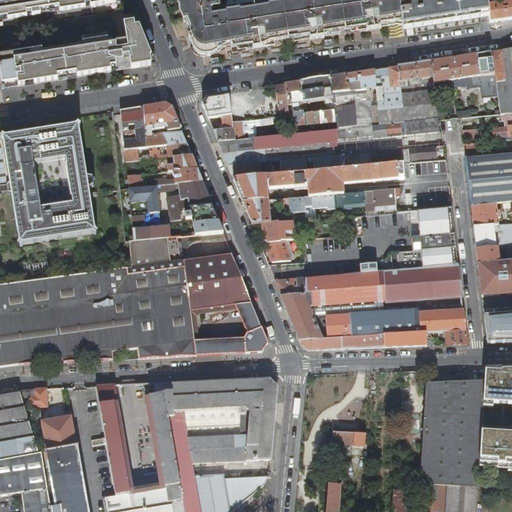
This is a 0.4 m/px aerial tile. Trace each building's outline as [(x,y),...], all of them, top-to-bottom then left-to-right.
[(92,7),(121,2),(120,0),(0,0),(0,18),(91,4),(92,7)] [(310,0),(311,2),(305,3),(304,0),(297,0),(298,3),(268,7),(268,5),(254,7),(255,11),(248,12),(247,8),(239,9),(240,16),(230,17),(229,10),(219,12),(216,0),(180,0),(184,22),(188,21),(193,34),(191,35),(196,47),(193,48),(194,49),(195,52),(197,54),(199,55),(201,57),(204,57),(206,57),(208,56),(211,55),(211,53),(218,52),(223,50),(232,48),(275,41),(294,39),(402,22),(400,4),(401,4),(400,0),(310,0)] [(403,30),(489,17),(488,5),(487,0),(433,0),(401,4),(400,4),(402,22),(403,27),(403,30)] [(511,1),(488,5),(489,17),(490,23),(511,19),(511,1)] [(91,4),(0,18),(0,21),(92,7),(91,4)] [(402,22),(294,39),(295,43),(340,36),(340,35),(360,32),(360,33),(375,31),(374,29),(397,26),(401,27),(403,27),(402,22)] [(4,91),(153,67),(151,59),(152,58),(138,24),(125,26),(129,50),(118,51),(117,46),(92,50),(93,53),(51,59),(51,56),(0,63),(2,72),(2,75),(4,89),(4,91)] [(276,46),(275,41),(232,48),(233,50),(246,48),(247,50),(276,46)] [(511,50),(492,53),(495,76),(498,97),(500,115),(511,114),(511,50)] [(479,77),(495,76),(492,53),(484,55),(477,56),(479,77)] [(459,80),(465,79),(479,77),(477,56),(460,58),(431,63),(433,78),(434,83),(434,84),(451,81),(452,85),(460,84),(459,80)] [(420,80),(433,78),(431,63),(415,65),(398,68),(404,125),(438,121),(439,121),(438,111),(436,102),(434,84),(434,83),(421,85),(420,80)] [(376,87),(375,72),(353,75),(330,79),(334,112),(336,124),(337,132),(338,142),(374,138),(373,128),(404,125),(398,68),(388,70),(390,85),(376,87)] [(390,85),(388,70),(382,71),(375,72),(376,87),(390,85)] [(482,99),(498,97),(495,76),(479,77),(482,99)] [(324,101),(326,112),(334,112),(330,79),(316,81),(300,83),(303,105),(324,101)] [(466,86),(465,79),(459,80),(460,84),(452,85),(453,88),(466,86)] [(295,128),(336,124),(334,112),(326,112),(309,114),(304,115),(304,109),(303,105),(300,83),(294,84),(284,86),(288,107),(292,106),(295,128)] [(278,108),(288,107),(284,86),(280,87),(274,87),(274,89),(276,97),(278,108)] [(231,114),(228,95),(222,96),(209,98),(206,99),(202,105),(207,115),(220,111),(222,116),(231,114)] [(265,99),(268,120),(280,118),(279,113),(278,108),(276,97),(273,98),(265,99)] [(448,101),(436,102),(438,111),(448,110),(448,101)] [(167,131),(181,129),(178,122),(172,108),(166,104),(157,106),(144,108),(145,130),(147,149),(150,149),(153,149),(156,148),(161,148),(187,145),(182,133),(152,135),(152,131),(167,128),(167,131)] [(145,130),(144,108),(132,110),(117,112),(118,115),(119,133),(123,133),(129,132),(128,127),(135,126),(135,131),(145,130)] [(457,111),(457,119),(470,118),(470,110),(457,111)] [(269,127),(268,120),(256,122),(256,121),(233,123),(234,130),(236,142),(251,140),(249,129),(269,127)] [(439,128),(438,121),(404,125),(373,128),(374,138),(374,140),(439,134),(439,128)] [(89,191),(87,178),(80,131),(82,128),(79,125),(77,128),(7,139),(3,136),(0,140),(4,143),(10,181),(12,195),(20,243),(18,246),(22,249),(24,245),(94,234),(97,237),(99,233),(95,231),(90,199),(97,197),(97,194),(90,195),(89,191)] [(511,127),(493,130),(494,138),(509,137),(509,138),(511,137),(511,127)] [(123,133),(125,152),(138,150),(147,149),(145,130),(135,131),(129,132),(123,133)] [(234,130),(213,132),(218,144),(236,142),(234,130)] [(477,138),(476,131),(462,132),(463,139),(477,138)] [(263,149),(266,164),(270,164),(273,164),(344,157),(343,149),(333,150),(332,145),(338,144),(338,142),(337,132),(292,136),(289,136),(262,139),(263,149)] [(263,149),(261,139),(251,140),(236,142),(218,144),(224,157),(228,168),(260,165),(266,164),(263,149)] [(480,154),(479,144),(464,145),(465,154),(465,155),(480,154)] [(168,152),(169,159),(174,159),(192,157),(190,151),(187,145),(161,148),(161,153),(168,152)] [(437,159),(436,148),(408,150),(410,161),(437,159)] [(150,151),(150,149),(147,149),(138,150),(138,157),(151,156),(150,151)] [(125,152),(127,164),(151,161),(151,156),(138,157),(138,150),(125,152)] [(402,162),(401,151),(359,155),(360,166),(377,164),(390,163),(402,162)] [(273,164),(273,177),(295,175),(295,172),(341,168),(340,161),(347,160),(348,164),(353,163),(354,169),(360,169),(360,166),(359,155),(344,157),(273,164)] [(511,155),(466,160),(467,171),(469,188),(470,192),(476,192),(478,192),(478,183),(511,180),(511,155)] [(168,167),(168,173),(174,173),(197,170),(195,164),(192,157),(174,159),(175,167),(168,167)] [(261,178),(260,165),(228,168),(231,176),(233,181),(261,178)] [(308,187),(309,198),(327,197),(334,196),(341,195),(347,195),(346,185),(398,180),(397,165),(360,169),(354,169),(295,175),(273,177),(271,177),(261,178),(233,181),(238,193),(243,205),(269,202),(268,191),(308,187)] [(160,183),(160,187),(169,186),(178,185),(203,183),(200,176),(197,170),(174,173),(175,182),(160,183)] [(128,177),(129,189),(139,188),(137,176),(128,177)] [(511,180),(478,183),(478,192),(476,192),(470,192),(471,201),(472,207),(497,205),(511,204),(511,203),(511,180)] [(0,185),(0,193),(8,192),(12,195),(10,181),(7,185),(0,185)] [(184,235),(184,237),(204,235),(223,233),(212,207),(203,183),(178,185),(179,190),(185,189),(186,195),(179,196),(180,197),(167,199),(169,213),(180,212),(180,210),(186,209),(185,204),(188,204),(191,215),(185,215),(185,220),(184,220),(184,222),(187,222),(186,220),(192,220),(195,234),(184,235)] [(169,192),(169,186),(160,187),(144,188),(139,188),(139,189),(129,190),(132,218),(143,217),(142,207),(159,206),(158,196),(162,195),(161,193),(169,192)] [(268,191),(269,202),(281,201),(309,198),(308,187),(268,191)] [(388,202),(395,202),(395,198),(394,190),(386,191),(388,202)] [(362,201),(363,203),(368,203),(367,200),(372,200),(373,203),(373,204),(388,202),(386,191),(347,195),(341,195),(342,206),(358,205),(358,204),(357,201),(362,201)] [(335,207),(334,196),(327,197),(328,208),(335,207)] [(328,208),(327,197),(309,198),(281,201),(282,212),(298,211),(298,209),(297,206),(302,206),(302,209),(308,208),(307,206),(312,205),(313,208),(313,209),(328,208)] [(433,200),(434,210),(452,209),(451,198),(433,200)] [(271,225),(269,202),(243,205),(249,219),(252,227),(263,226),(263,225),(271,225)] [(497,211),(497,205),(472,207),(473,219),(474,228),(494,226),(499,226),(498,219),(501,219),(500,211),(497,211)] [(132,218),(133,230),(161,228),(160,206),(159,206),(142,207),(143,217),(132,218)] [(298,296),(297,280),(275,282),(281,297),(299,342),(301,347),(308,351),(342,350),(358,350),(428,347),(427,333),(441,333),(444,332),(446,332),(466,331),(464,309),(379,314),(371,315),(326,317),(328,340),(322,340),(309,308),(370,304),(379,303),(386,303),(386,304),(463,299),(459,266),(452,209),(434,210),(420,212),(422,237),(414,238),(415,252),(393,254),(387,261),(397,272),(390,272),(379,273),(378,264),(361,266),(362,275),(306,280),(306,295),(298,296)] [(278,227),(278,225),(278,224),(271,225),(263,225),(263,226),(265,244),(280,243),(278,227)] [(494,226),(474,228),(475,239),(477,250),(498,248),(511,247),(511,237),(511,225),(499,226),(494,226)] [(133,230),(135,241),(172,238),(171,227),(161,228),(133,230)] [(130,242),(133,270),(181,263),(178,238),(172,238),(135,241),(130,242)] [(227,241),(217,242),(218,256),(228,255),(227,241)] [(291,262),(284,242),(280,243),(265,244),(272,264),(291,262)] [(511,247),(498,248),(477,250),(477,258),(478,262),(478,265),(499,263),(499,260),(502,260),(501,255),(509,254),(509,259),(511,259),(511,247)] [(233,256),(184,263),(191,312),(236,306),(252,304),(243,282),(233,256)] [(390,268),(390,272),(397,272),(387,261),(386,260),(384,262),(390,268)] [(511,262),(499,263),(478,265),(482,298),(511,294),(511,262)] [(195,342),(191,312),(184,263),(181,263),(133,270),(0,286),(0,368),(7,367),(37,365),(81,363),(197,357),(195,342)] [(306,295),(306,280),(305,279),(297,280),(298,296),(306,295)] [(379,314),(379,303),(370,304),(371,315),(379,314)] [(248,335),(262,329),(252,304),(236,306),(248,335)] [(322,340),(328,340),(326,317),(371,315),(370,304),(309,308),(322,340)] [(511,316),(484,317),(487,345),(511,343),(511,316)] [(248,335),(245,340),(246,354),(263,354),(269,345),(262,329),(248,335)] [(446,332),(447,346),(453,346),(468,345),(466,331),(446,332)] [(195,342),(197,357),(246,354),(245,340),(195,342)] [(497,376),(497,369),(485,370),(485,376),(494,378),(497,376)] [(335,374),(335,396),(369,397),(369,375),(335,374)] [(421,415),(421,378),(405,378),(404,415),(421,415)] [(278,388),(271,381),(172,386),(172,384),(162,384),(184,511),(234,511),(249,500),(264,487),(268,478),(225,479),(224,475),(194,478),(192,465),(223,464),(271,461),(278,388)] [(484,382),(426,385),(426,389),(426,394),(426,395),(424,419),(420,474),(420,484),(421,484),(446,486),(458,487),(478,488),(479,482),(484,382)] [(317,383),(316,390),(310,390),(309,415),(331,415),(332,383),(317,383)] [(511,384),(492,383),(490,404),(492,404),(492,408),(494,410),(500,411),(502,409),(502,405),(511,405),(511,384)] [(184,511),(162,384),(154,384),(155,393),(161,393),(161,395),(145,398),(159,482),(161,490),(133,494),(132,486),(115,386),(97,387),(106,439),(107,445),(116,498),(106,500),(108,511),(184,511)] [(48,408),(47,390),(20,391),(22,397),(30,397),(30,409),(48,408)] [(39,454),(22,397),(20,391),(0,394),(0,460),(1,460),(39,454)] [(337,424),(347,424),(347,416),(338,415),(337,424)] [(88,511),(87,501),(72,418),(42,423),(57,511),(88,511)] [(309,420),(308,443),(328,443),(328,421),(309,420)] [(331,445),(347,446),(361,447),(365,447),(366,435),(332,432),(331,445)] [(347,446),(331,445),(331,454),(346,454),(347,446)] [(0,496),(15,495),(16,500),(22,500),(23,511),(52,511),(42,454),(39,454),(1,460),(0,460),(0,496)] [(309,467),(317,466),(315,454),(307,455),(309,467)] [(194,478),(224,475),(223,464),(192,465),(194,478)] [(410,482),(394,481),(394,484),(393,492),(407,493),(419,493),(420,484),(420,474),(412,474),(410,474),(410,482)] [(159,482),(132,486),(133,494),(161,490),(159,482)] [(369,496),(393,498),(393,492),(394,484),(370,482),(369,496)] [(477,506),(502,507),(511,507),(511,492),(511,484),(479,482),(478,488),(477,506)] [(444,511),(446,486),(421,484),(418,511),(444,511)] [(337,511),(340,486),(328,485),(325,511),(337,511)] [(457,511),(458,487),(446,486),(444,511),(457,511)] [(478,488),(458,487),(457,511),(477,511),(477,506),(478,488)] [(406,511),(407,493),(393,492),(393,498),(392,505),(391,511),(406,511)] [(406,511),(417,511),(419,493),(407,493),(406,511)]
